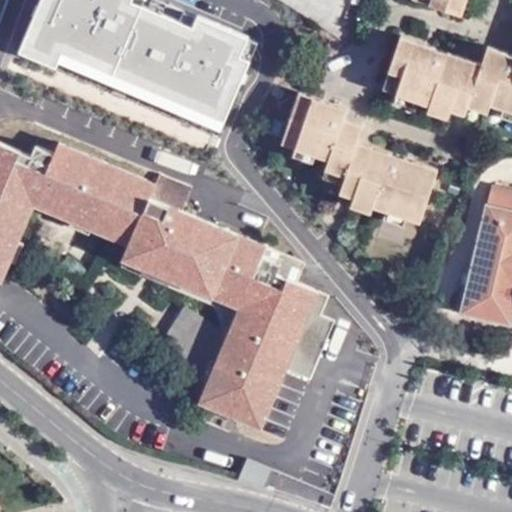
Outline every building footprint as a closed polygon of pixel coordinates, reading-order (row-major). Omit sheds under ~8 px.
[(426,0),(461,11),(464,0),(426,0)] [(400,35),(394,58),(449,78),(498,97),(504,78),(511,78),(511,72),(511,54),(505,52),(506,50),(487,44),(482,60),(448,50),(447,52),(439,49),(433,47),(434,45),(400,35)] [(449,78),(394,58),(385,87),(399,91),(417,97),(431,101),(432,99),(451,105),(466,110),(468,103),(471,94),(492,101),(496,102),(498,97),(449,78)] [(504,78),(498,97),(496,102),(503,104),(511,107),(511,78),(504,78)] [(417,97),(399,91),(396,99),(415,105),(417,97)] [(375,205),(389,209),(408,216),(422,220),(439,167),(405,156),(405,159),(397,156),(391,154),(392,152),(360,142),(366,125),(347,118),(349,108),(330,102),(302,94),(286,144),(298,148),(319,155),(331,159),(328,169),(348,176),(345,184),(343,191),(357,196),(375,203),(375,205)] [(489,110),(492,101),(471,94),(468,103),(489,110)] [(432,99),(431,101),(429,108),(448,114),(451,105),(432,99)] [(511,107),(503,104),(500,114),(511,118),(511,107)] [(312,378),(337,321),(323,314),(331,295),(299,281),(307,262),(152,198),(157,184),(61,143),(56,153),(38,145),(33,155),(0,140),(0,277),(3,279),(35,204),(130,244),(121,267),(216,305),(224,325),(194,396),(263,426),(288,368),(312,378)] [(319,155),(298,148),(296,157),(316,163),(319,155)] [(325,177),(345,184),(348,176),(328,169),(325,177)] [(464,308),(511,320),(511,186),(494,183),(491,199),(489,199),(464,308)] [(373,211),(375,205),(375,203),(357,196),(354,205),(373,211)] [(408,216),(389,209),(386,218),(405,224),(408,216)] [(167,339),(204,358),(219,328),(183,309),(167,339)]
